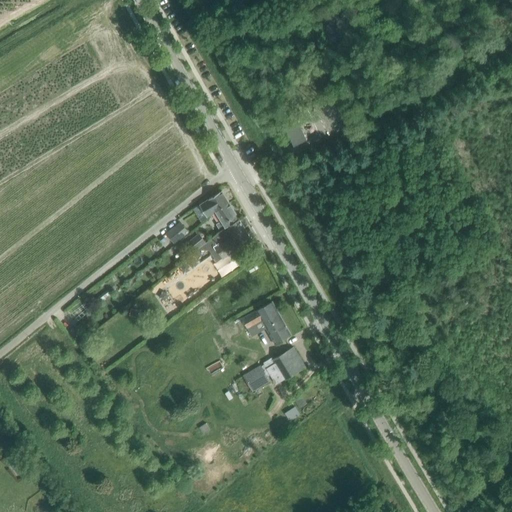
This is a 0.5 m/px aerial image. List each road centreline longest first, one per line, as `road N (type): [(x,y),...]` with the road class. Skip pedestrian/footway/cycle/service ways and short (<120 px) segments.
road 1 (tertiary): [(434,511),(235,168)]
road 2 (unclassified): [(0,354),(235,168)]
road 3 (tertiary): [(235,168),(139,0)]
